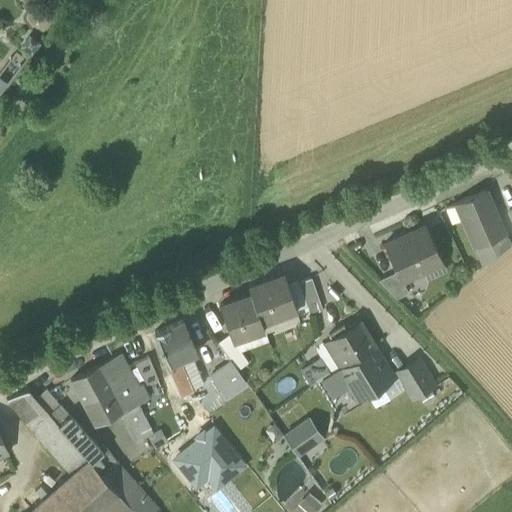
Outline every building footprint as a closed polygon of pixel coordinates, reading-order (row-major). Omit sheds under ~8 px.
[(456,206),(475,250),(504,237),(485,193),(456,206)] [(397,274),(401,283),(402,283),(425,273),(423,269),(439,261),(441,265),(442,264),(425,227),(406,236),(406,238),(397,242),(397,240),(384,246),(397,274)] [(509,248),(504,237),(475,250),(483,268),(501,255),(509,248)] [(423,269),(425,273),(441,265),(439,261),(423,269)] [(379,283),(396,301),(408,295),(402,283),(401,283),(397,274),(379,283)] [(229,336),(232,342),(233,342),(264,331),(262,325),(296,313),(288,289),(284,277),(248,289),(251,297),(219,308),(229,336)] [(311,281),(299,285),(307,308),(308,316),(322,311),(311,281)] [(296,313),(307,308),(299,285),(288,289),(296,313)] [(154,335),(169,369),(190,359),(196,356),(182,323),(154,335)] [(324,346),(339,370),(373,349),(374,348),(359,324),(358,325),(357,323),(345,331),(343,328),(328,337),(331,341),(324,346)] [(217,345),(230,363),(237,373),(248,365),(233,342),(232,342),(229,336),(217,345)] [(339,370),(324,346),(316,351),(321,360),(318,362),(330,375),(339,370)] [(392,380),(373,349),(339,370),(348,386),(350,385),(359,400),(366,396),(392,380)] [(70,382),(82,405),(113,390),(132,380),(119,357),(101,367),(100,366),(70,382)] [(157,382),(157,381),(148,359),(135,365),(146,387),(157,382)] [(202,386),(190,359),(169,369),(171,375),(180,396),(202,386)] [(396,374),(412,401),(434,387),(418,361),(396,374)] [(302,372),(310,388),(319,382),(321,381),(330,375),(318,362),(302,372)] [(245,385),(237,373),(230,363),(210,378),(225,399),(245,385)] [(339,370),(330,375),(321,381),(331,398),(349,387),(348,386),(339,370)] [(395,378),(392,380),(366,396),(375,409),(403,392),(395,378)] [(138,391),(132,380),(113,390),(118,400),(132,393),(132,394),(138,391)] [(357,401),(359,400),(350,385),(348,386),(349,387),(357,401)] [(94,428),(123,413),(123,412),(125,411),(118,400),(113,390),(82,405),(94,428)] [(35,400),(49,417),(60,408),(46,391),(35,400)] [(19,417),(71,477),(89,462),(81,453),(58,427),(49,417),(35,400),(28,392),(7,402),(19,416),(19,417)] [(132,393),(118,400),(125,411),(123,412),(123,413),(124,415),(122,417),(136,445),(144,441),(153,436),(132,394),(132,393)] [(49,417),(58,427),(69,416),(60,408),(49,417)] [(89,462),(91,465),(103,455),(102,454),(69,416),(58,427),(81,453),(89,462)] [(283,438),(297,457),(321,440),(308,421),(283,438)] [(212,430),(175,460),(196,486),(218,468),(227,480),(242,467),(212,430)] [(106,451),(102,454),(103,455),(91,465),(100,476),(101,475),(116,462),(107,451),(106,451)] [(107,511),(122,499),(109,485),(100,476),(91,465),(89,462),(71,477),(48,498),(43,503),(33,511),(32,511),(107,511)] [(100,476),(109,485),(124,472),(116,462),(101,475),(100,476)] [(109,485),(122,499),(129,493),(136,487),(124,472),(109,485)] [(34,494),(43,503),(48,498),(40,489),(34,494)] [(298,502),(306,511),(311,511),(321,504),(309,491),(298,502)] [(144,511),(129,493),(122,499),(132,511),(144,511)] [(107,511),(132,511),(122,499),(107,511)]
